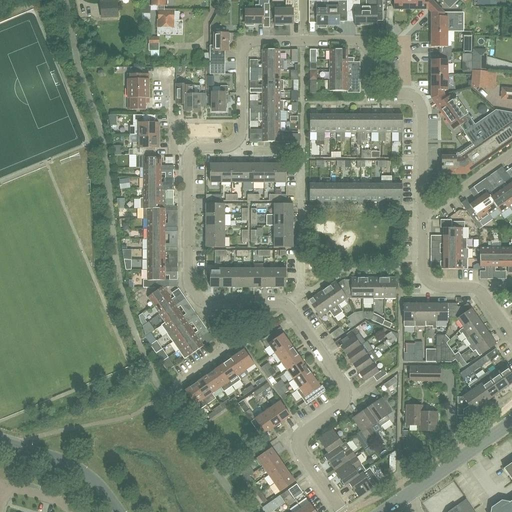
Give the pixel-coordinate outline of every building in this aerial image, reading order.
[(102,0),(102,2),(101,2),(103,18),(117,17),(116,1),(115,1),(114,0),(102,0)] [(166,6),(166,0),(141,0),(142,14),(150,14),(150,6),(158,6),(158,10),(163,10),(163,6),(166,6)] [(293,12),(298,12),(298,0),(285,0),(286,10),(275,10),(275,26),(283,26),(283,24),(293,24),(293,12)] [(355,26),(366,26),(366,7),(365,0),(346,0),(347,1),(347,12),(355,12),(355,26)] [(377,26),(377,12),(383,12),(382,0),(365,0),(366,7),(366,26),(377,26)] [(393,0),(393,9),(409,9),(408,0),(393,0)] [(428,9),(434,3),(430,0),(408,0),(409,9),(428,9)] [(328,26),(328,8),(321,8),(321,1),(309,1),(309,13),(316,13),(316,26),(318,26),(318,28),(326,28),(326,26),(328,26)] [(339,26),(339,13),(347,12),(347,1),(328,1),(327,1),(328,8),(328,26),(339,26)] [(269,18),(269,5),(258,5),(259,11),(245,11),(245,26),(254,26),(254,24),(263,24),(263,18),(269,18)] [(431,13),(431,32),(447,32),(447,16),(444,16),(444,13),(437,6),(431,13)] [(174,20),(174,10),(163,10),(158,10),(158,21),(157,21),(157,27),(157,35),(182,35),(182,20),(174,20)] [(450,20),(464,20),(464,12),(450,12),(450,20)] [(431,32),(431,47),(439,47),(439,53),(451,53),(451,47),(447,47),(447,32),(431,32)] [(227,51),(227,42),(230,42),(230,33),(214,34),(214,46),(210,46),(210,63),(224,63),(224,57),(224,51),(227,51)] [(159,51),(159,37),(148,37),(149,51),(159,51)] [(472,69),(485,70),(486,49),(473,49),(472,69)] [(280,60),(280,50),(261,50),(261,60),(280,60)] [(348,60),(348,58),(348,50),(329,50),(329,60),(348,60)] [(439,60),(431,60),(431,75),(447,75),(447,60),(451,60),(451,53),(439,53),(439,60)] [(472,63),(472,55),(463,55),(463,63),(472,63)] [(347,70),(347,62),(353,62),(353,58),(348,58),(348,60),(329,60),(329,70),(347,70)] [(283,60),(280,60),(261,60),(261,68),(256,68),(256,73),(262,73),(262,70),(280,70),(283,70),(283,60)] [(225,74),(224,63),(210,63),(210,74),(225,74)] [(280,81),(280,80),(280,70),(262,70),(262,73),(262,81),(280,81)] [(347,81),(347,78),(347,70),(329,70),(329,81),(347,81)] [(488,71),(472,70),(471,88),(487,89),(488,71)] [(298,80),(297,71),(289,71),(289,80),(298,80)] [(149,103),(149,74),(128,74),(128,110),(145,110),(145,103),(149,103)] [(431,75),(431,98),(444,94),(444,90),(447,90),(447,75),(431,75)] [(348,91),(348,83),(353,83),(353,78),(347,78),(347,81),(329,81),(329,91),(348,91)] [(283,80),(280,80),(280,81),(262,81),(262,89),(256,89),(256,93),(262,93),(262,91),(280,91),(283,91),(283,80)] [(200,111),(200,94),(189,94),(189,85),(176,85),(176,100),(185,100),(185,111),(200,111)] [(225,95),(228,95),(228,86),(220,86),(220,93),(212,93),(212,111),(225,111),(225,95)] [(511,88),(507,88),(507,87),(502,87),(501,100),(511,100),(511,88)] [(280,101),(280,91),(262,91),(262,93),(262,101),(280,101)] [(458,108),(462,105),(453,93),(449,96),(446,98),(444,94),(431,98),(444,117),(458,108)] [(283,101),(280,101),(262,101),(262,109),(256,109),(256,114),(262,114),(262,111),(280,111),(283,111),(283,101)] [(458,108),(444,117),(453,130),(460,126),(464,132),(474,125),(469,118),(470,118),(462,105),(458,108)] [(441,174),(466,174),(505,147),(511,141),(511,118),(495,110),(474,125),(464,132),(463,132),(474,147),(460,156),(441,156),(441,174)] [(280,121),(280,111),(262,111),(262,114),(262,122),(280,121)] [(159,136),(158,123),(145,123),(146,116),(133,115),(133,128),(136,128),(136,135),(159,136)] [(319,141),(320,141),(320,115),(310,115),(310,133),(317,133),(317,141),(319,141)] [(324,133),(330,133),(330,115),(320,115),(320,141),(319,141),(319,145),(324,145),(324,133)] [(337,141),(341,141),(341,115),(330,115),(330,133),(337,133),(337,141)] [(344,133),(351,133),(351,115),(341,115),(341,141),(344,141),(344,133)] [(361,141),(361,115),(351,115),(351,133),(357,133),(357,141),(361,141)] [(365,133),(371,133),(371,115),(361,115),(361,141),(365,141),(365,133)] [(381,141),(381,115),(371,115),(371,133),(371,141),(378,141),(381,141)] [(385,133),(392,133),(392,115),(381,115),(381,141),(385,141),(385,133)] [(398,141),(402,141),(402,119),(402,118),(402,115),(392,115),(392,133),(398,133),(398,141)] [(280,132),(280,121),(262,122),(262,130),(256,130),(256,134),(261,134),(261,132),(280,132)] [(280,142),(280,132),(261,132),(261,134),(261,142),(280,142)] [(159,148),(159,136),(136,135),(136,143),(133,143),(133,155),(136,155),(146,155),(146,148),(159,148)] [(146,157),(146,155),(136,155),(136,168),(142,168),(161,168),(161,166),(161,158),(146,157)] [(221,183),(221,164),(210,164),(210,183),(221,183)] [(232,183),(232,164),(221,164),(221,183),(232,183)] [(242,183),(242,164),(232,164),(232,183),(242,183)] [(253,183),(253,164),(242,164),(242,183),(253,183)] [(264,183),(264,164),(253,164),(253,183),(264,183)] [(275,183),(275,164),(264,164),(264,183),(275,183)] [(286,170),(286,164),(275,164),(275,183),(286,183),(286,172),(286,170)] [(161,178),(161,170),(167,170),(167,166),(161,166),(161,168),(142,168),(142,178),(161,178)] [(493,189),(497,186),(490,176),(485,179),(493,189)] [(161,188),(161,186),(161,178),(142,178),(142,188),(161,188)] [(320,205),(320,184),(309,184),(309,202),(317,202),(317,205),(320,205)] [(330,202),(330,184),(320,184),(320,205),(323,205),(323,202),(330,202)] [(340,205),(340,184),(330,184),(330,202),(337,202),(337,205),(340,205)] [(351,202),(351,184),(340,184),(340,205),(344,205),(344,202),(351,202)] [(361,205),(361,184),(351,184),(351,202),(358,202),(358,205),(361,205)] [(371,202),(371,184),(361,184),(361,205),(364,205),(364,202),(371,202)] [(381,205),(381,184),(371,184),(371,202),(378,202),(378,205),(381,205)] [(391,202),(391,184),(381,184),(381,205),(384,205),(384,202),(391,202)] [(402,202),(402,184),(391,184),(391,202),(398,202),(398,205),(402,205),(402,202)] [(161,199),(161,191),(167,191),(167,186),(161,186),(161,188),(142,188),(143,198),(161,199)] [(511,205),(511,193),(507,186),(501,191),(497,186),(493,189),(496,194),(498,192),(509,208),(511,205)] [(472,195),(477,192),(473,187),(469,190),(472,195)] [(490,198),(487,193),(480,197),(477,192),(472,195),(476,200),(478,199),(489,215),(497,209),(490,198)] [(496,194),(490,198),(497,209),(501,214),(509,208),(498,192),(496,194)] [(161,199),(143,198),(140,198),(140,209),(143,209),(161,209),(161,208),(161,199)] [(478,199),(476,200),(470,205),(466,200),(461,203),(463,207),(466,211),(474,222),(479,229),(482,227),(479,222),(489,215),(478,199)] [(224,215),(224,204),(206,204),(206,215),(224,215)] [(293,215),(293,204),(274,204),(274,215),(293,215)] [(165,219),(165,211),(171,211),(171,207),(165,207),(165,208),(161,208),(161,209),(143,209),(143,218),(147,218),(147,219),(165,219)] [(224,226),(224,215),(206,215),(206,226),(224,226)] [(293,226),(293,215),(274,215),(268,215),(268,226),(274,226),(293,226)] [(165,229),(165,227),(165,219),(147,219),(147,229),(165,229)] [(462,238),(462,228),(464,228),(464,222),(451,222),(451,228),(443,228),(443,236),(437,236),(437,241),(443,241),(443,239),(462,238)] [(224,237),(224,226),(206,226),(206,237),(224,237)] [(293,237),(293,226),(274,226),(274,237),(293,237)] [(165,239),(165,231),(171,231),(171,227),(165,227),(165,229),(147,229),(147,239),(165,239)] [(224,248),(224,237),(206,237),(206,248),(224,248)] [(293,248),(293,237),(274,237),(274,248),(293,248)] [(466,238),(462,238),(443,239),(443,241),(443,249),(462,249),(466,249),(466,238)] [(165,250),(165,247),(165,239),(147,239),(147,249),(165,250)] [(165,260),(165,252),(171,252),(171,247),(165,247),(165,250),(147,249),(147,260),(165,260)] [(490,267),(490,248),(480,248),(479,267),(487,267),(487,273),(493,273),(493,267),(490,267)] [(500,267),(500,248),(490,248),(490,267),(493,267),(500,267)] [(511,266),(510,267),(510,248),(500,248),(500,267),(508,267),(508,273),(511,273),(511,266)] [(462,259),(462,249),(443,249),(443,256),(437,256),(437,262),(443,262),(443,259),(462,259)] [(467,259),(462,259),(443,259),(443,262),(443,269),(467,269),(467,259)] [(165,270),(165,268),(165,260),(147,260),(147,270),(165,270)] [(165,280),(165,272),(171,272),(171,268),(165,268),(165,270),(147,270),(147,280),(143,280),(143,288),(156,288),(156,280),(165,280)] [(221,287),(221,269),(210,269),(210,287),(221,287)] [(232,287),(232,269),(221,269),(221,287),(232,287)] [(242,287),(242,269),(232,269),(232,287),(242,287)] [(253,288),(253,269),(242,269),(242,287),(253,288)] [(264,288),(264,269),(253,269),(253,288),(264,288)] [(275,288),(275,269),(264,269),(264,288),(275,288)] [(286,284),(286,269),(275,269),(275,288),(286,288),(286,284)] [(170,282),(178,281),(177,273),(170,273),(170,282)] [(363,298),(362,278),(351,278),(351,280),(343,280),(346,290),(351,290),(351,298),(363,298)] [(373,298),(373,278),(362,278),(363,298),(373,298)] [(384,298),(384,278),(373,278),(373,298),(384,298)] [(395,298),(395,278),(384,278),(384,298),(395,298)] [(153,306),(168,295),(164,289),(167,287),(169,287),(169,280),(165,280),(156,280),(156,288),(157,290),(147,297),(153,306)] [(347,298),(335,282),(326,288),(338,305),(347,298)] [(338,305),(326,288),(317,294),(329,311),(334,318),(342,311),(338,305)] [(329,311),(317,294),(308,301),(320,317),(329,311)] [(174,304),(173,302),(168,295),(153,306),(159,314),(174,304)] [(165,323),(180,312),(175,306),(180,302),(178,299),(173,302),(174,304),(159,314),(165,323)] [(471,308),(471,309),(467,303),(462,307),(457,307),(453,307),(453,319),(457,319),(463,328),(477,318),(471,308)] [(415,326),(415,304),(403,304),(403,325),(403,326),(415,326)] [(425,326),(425,304),(415,304),(415,326),(425,326)] [(436,321),(436,304),(425,304),(425,326),(433,326),(433,329),(436,329),(436,321)] [(453,319),(453,307),(457,307),(457,304),(436,304),(436,321),(447,321),(447,319),(453,319)] [(186,321),(184,319),(180,312),(165,323),(160,326),(166,334),(170,331),(186,321)] [(141,322),(143,325),(147,323),(144,319),(146,318),(142,313),(139,316),(141,322)] [(176,340),(191,329),(187,322),(192,319),(189,315),(184,319),(186,321),(170,331),(166,334),(172,342),(176,340)] [(358,323),(355,316),(354,316),(348,320),(351,323),(353,327),(358,323)] [(469,336),(483,326),(477,318),(463,328),(464,328),(461,330),(459,332),(461,335),(462,334),(466,339),(469,337),(469,336)] [(475,345),(490,335),(483,326),(469,336),(469,337),(475,345)] [(344,333),(340,327),(331,334),(335,339),(344,333)] [(346,355),(360,345),(354,336),(358,333),(355,328),(344,336),(348,340),(340,346),(346,355)] [(197,337),(196,336),(191,329),(176,340),(172,342),(178,351),(182,348),(197,337)] [(178,351),(184,359),(203,346),(204,346),(199,339),(203,336),(201,332),(196,336),(197,337),(182,348),(178,351)] [(274,353),(289,343),(283,334),(277,337),(273,332),(261,341),(267,348),(270,346),(274,353)] [(494,346),(496,344),(490,335),(475,345),(471,349),(473,352),(475,350),(479,356),(494,346)] [(156,341),(153,337),(148,340),(147,341),(150,345),(151,345),(156,341)] [(280,362),(295,351),(289,343),(274,353),(280,362)] [(352,364),(367,354),(360,345),(346,355),(352,364)] [(246,370),(254,364),(244,349),(235,355),(246,370)] [(486,355),(490,360),(499,354),(495,349),(486,355)] [(287,371),(301,360),(295,351),(280,362),(287,371)] [(414,353),(403,353),(404,362),(415,362),(414,353)] [(358,373),(373,363),(367,354),(352,364),(358,373)] [(237,376),(246,370),(235,355),(227,361),(237,376)] [(488,362),(484,356),(477,361),(481,366),(488,362)] [(293,379),(308,369),(301,360),(287,371),(293,379)] [(240,380),(237,376),(227,361),(219,367),(232,386),(240,380)] [(476,370),(481,366),(477,361),(468,367),(472,372),(476,370)] [(376,382),(387,374),(383,369),(379,372),(373,363),(358,373),(365,382),(373,377),(376,382)] [(511,372),(507,365),(498,372),(508,386),(511,383),(511,372)] [(232,386),(219,367),(210,373),(220,388),(221,388),(224,392),(232,386)] [(440,367),(410,367),(410,381),(440,381),(440,367)] [(299,388),(314,378),(308,369),(293,379),(299,388)] [(508,386),(498,372),(496,369),(490,374),(488,371),(486,373),(499,392),(508,386)] [(212,393),(220,388),(210,373),(202,379),(212,393)] [(499,392),(486,373),(477,379),(490,399),(499,392)] [(318,396),(314,391),(320,387),(314,378),(299,388),(296,390),(306,405),(318,396)] [(397,382),(394,378),(389,381),(392,386),(397,382)] [(215,397),(212,393),(202,379),(193,385),(204,399),(206,403),(215,397)] [(490,399),(477,379),(468,385),(472,390),(471,390),(481,405),(490,399)] [(259,389),(261,393),(266,389),(270,387),(267,383),(264,385),(259,389)] [(206,403),(204,399),(193,385),(185,391),(191,400),(189,401),(197,411),(207,404),(206,403)] [(481,405),(471,390),(462,397),(457,397),(457,410),(459,410),(463,410),(465,409),(469,406),(472,411),(481,405)] [(387,416),(392,412),(382,397),(367,408),(377,423),(380,426),(389,420),(387,416)] [(244,413),(249,409),(243,400),(238,404),(240,407),(244,413)] [(290,416),(280,401),(271,407),(282,422),(290,416)] [(437,431),(437,412),(422,412),(422,406),(406,406),(406,425),(418,425),(418,431),(437,431)] [(276,428),(281,425),(280,423),(282,422),(271,407),(263,413),(273,428),(275,426),(276,428)] [(370,427),(377,423),(367,408),(352,418),(367,439),(375,434),(370,427)] [(273,428),(263,413),(250,422),(263,441),(269,437),(269,435),(267,432),(273,428)] [(339,447),(343,444),(343,443),(332,429),(318,439),(328,454),(339,446),(339,447)] [(360,443),(365,450),(371,446),(366,439),(360,443)] [(334,471),(356,456),(346,442),(343,444),(339,447),(339,446),(328,454),(324,456),(334,471)] [(262,467),(277,456),(271,448),(270,449),(256,458),(262,467)] [(268,475),(283,465),(277,456),(262,467),(268,475)] [(359,475),(363,472),(366,470),(356,456),(334,471),(345,486),(348,483),(359,475)] [(511,511),(511,462),(503,468),(510,478),(510,477),(511,480),(511,499),(510,502),(501,500),(491,507),(489,511),(511,511)] [(274,483),(289,473),(283,465),(268,475),(274,483)] [(380,483),(370,468),(366,471),(366,470),(363,472),(359,475),(348,483),(359,498),(380,483)] [(280,492),(295,482),(289,473),(274,483),(280,492)] [(462,490),(472,480),(468,476),(458,486),(462,490)] [(300,489),(296,484),(288,490),(291,495),(300,489)] [(471,499),(478,492),(475,489),(468,495),(471,499)] [(271,502),(276,509),(285,503),(282,500),(279,496),(271,502)] [(480,498),(472,507),(477,511),(484,501),(480,498)] [(474,511),(465,499),(448,511),(447,511),(474,511)] [(271,511),(276,509),(271,502),(265,506),(263,508),(265,511),(271,511)] [(315,511),(309,503),(301,509),(303,511),(315,511)]
